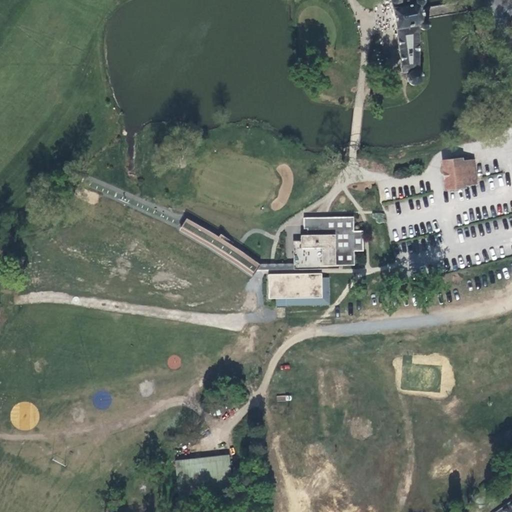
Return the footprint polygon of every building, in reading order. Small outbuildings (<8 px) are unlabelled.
[(388,0),(396,32),(401,75),(407,75),(406,79),(409,85),(413,87),(419,86),(421,82),(421,78),(418,73),(419,32),(422,34),(427,34),(429,31),(429,28),(429,26),(427,24),(423,23),(420,10),(422,9),(424,6),(425,2),(423,0),(414,0),(413,1),(412,0),(388,0)] [(460,187),(460,186),(457,161),(457,159),(442,161),(444,189),(460,187)] [(457,161),(460,186),(473,184),(471,159),(457,161)] [(337,267),(348,267),(353,267),(353,253),(361,253),(361,233),(353,232),(352,218),(351,218),(302,219),(302,229),(305,230),(305,241),(296,241),(296,264),(299,264),(299,261),(303,261),(304,264),(319,264),(321,261),(324,262),(324,271),(336,271),(337,267)] [(254,272),(261,258),(185,220),(178,234),(254,272)] [(320,300),(320,289),(320,276),(310,276),(267,276),(267,282),(267,297),(267,299),(320,300)] [(175,459),(177,486),(231,482),(229,456),(175,459)] [(511,511),(511,498),(496,509),(497,511),(511,511)]
